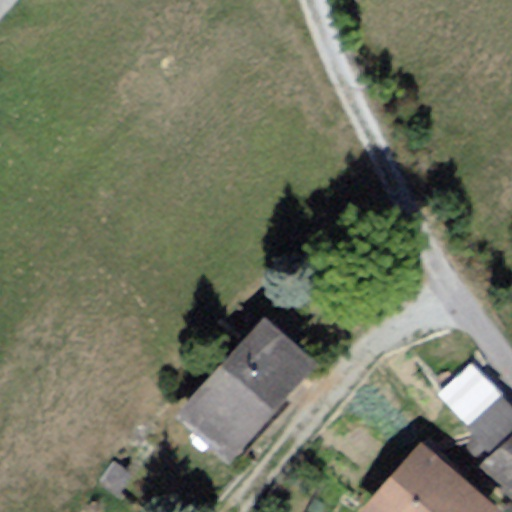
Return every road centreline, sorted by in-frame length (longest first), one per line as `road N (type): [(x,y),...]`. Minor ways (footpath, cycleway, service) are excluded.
road 1 (track): [(318,0),(388,167),(468,305),(511,356)]
road 2 (track): [(230,511),(371,347),(460,292)]
